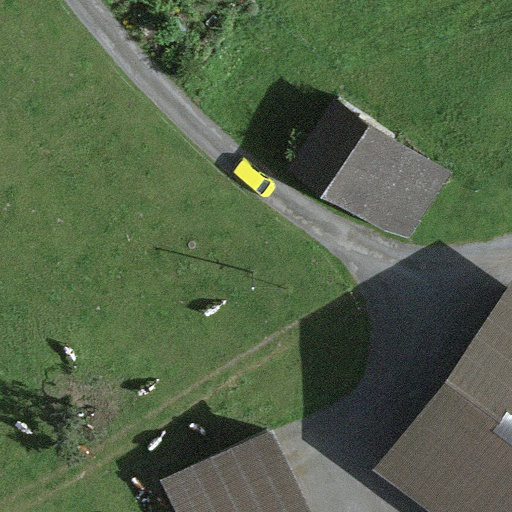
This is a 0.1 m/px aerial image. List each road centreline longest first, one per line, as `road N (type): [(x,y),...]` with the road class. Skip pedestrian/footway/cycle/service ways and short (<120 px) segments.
road 1 (track): [(409,281),(310,365),(90,483),(17,511)]
road 2 (track): [(88,0),(219,146),(409,281)]
road 3 (track): [(409,281),(370,491),(391,511)]
